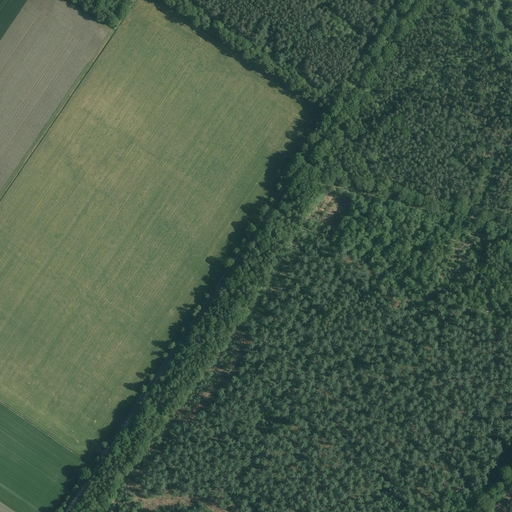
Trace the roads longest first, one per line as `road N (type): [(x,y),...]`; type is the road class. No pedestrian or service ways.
road 1 (track): [(415,0),(67,511)]
road 2 (track): [(292,175),(511,225)]
